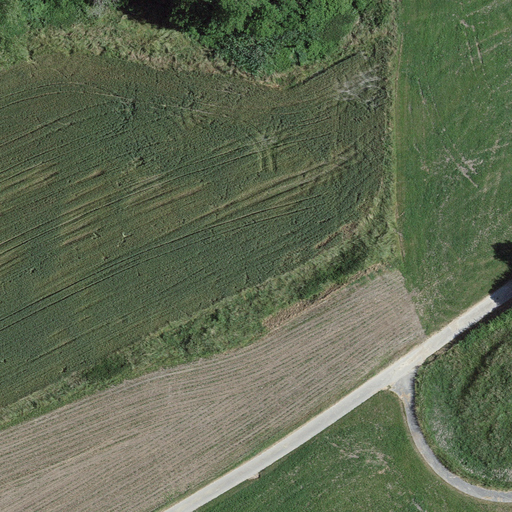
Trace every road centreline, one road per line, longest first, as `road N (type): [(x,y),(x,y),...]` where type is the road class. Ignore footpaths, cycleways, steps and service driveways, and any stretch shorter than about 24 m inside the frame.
road 1 (track): [(410,362),(178,511)]
road 2 (track): [(410,362),(422,421),(445,470),(487,493),(511,494)]
road 3 (track): [(511,293),(410,362)]
